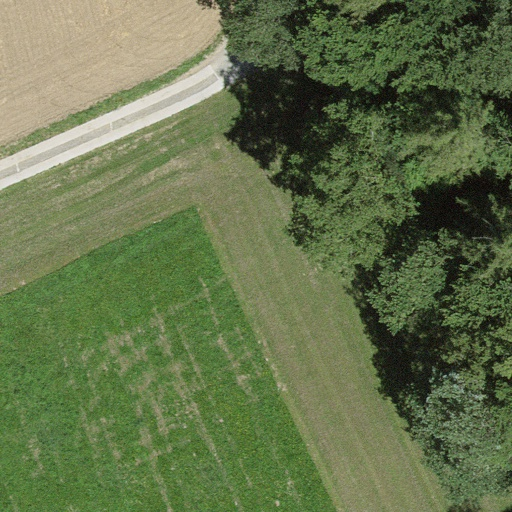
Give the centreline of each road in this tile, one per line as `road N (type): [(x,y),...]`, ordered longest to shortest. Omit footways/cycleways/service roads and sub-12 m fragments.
road 1 (track): [(511,459),(337,74),(272,21)]
road 2 (track): [(271,0),(272,21),(255,51),(0,169)]
